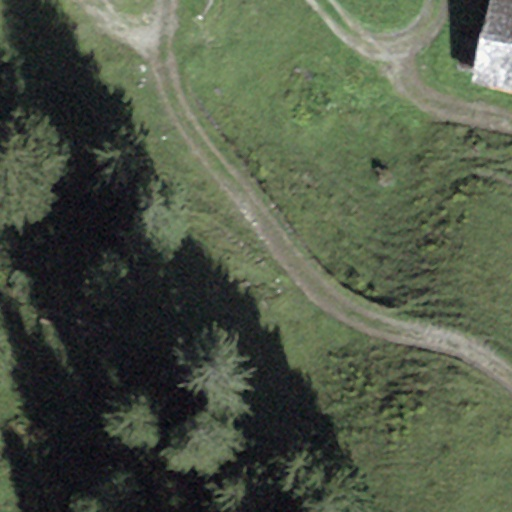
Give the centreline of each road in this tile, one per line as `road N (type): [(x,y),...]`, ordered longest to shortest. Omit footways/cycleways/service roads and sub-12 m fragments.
road 1 (track): [(511,394),(465,346),(326,317),(146,55),(152,0)]
road 2 (track): [(311,0),(345,35),(388,48),(419,36),(436,0)]
